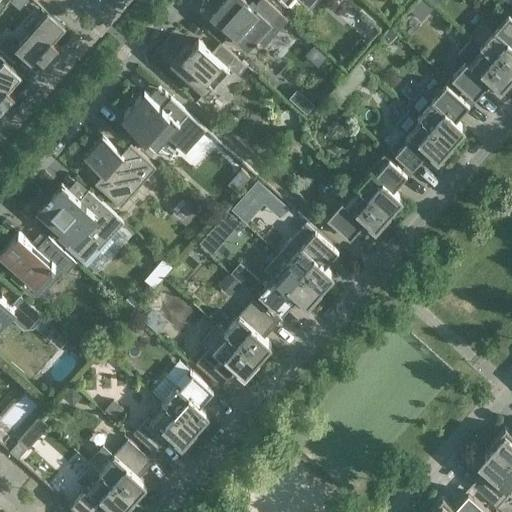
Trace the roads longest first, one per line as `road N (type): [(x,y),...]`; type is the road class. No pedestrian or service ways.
road 1 (residential): [(511,119),(162,511)]
road 2 (residential): [(0,190),(171,0)]
road 3 (residential): [(511,377),(390,511)]
road 4 (residential): [(106,18),(0,139)]
